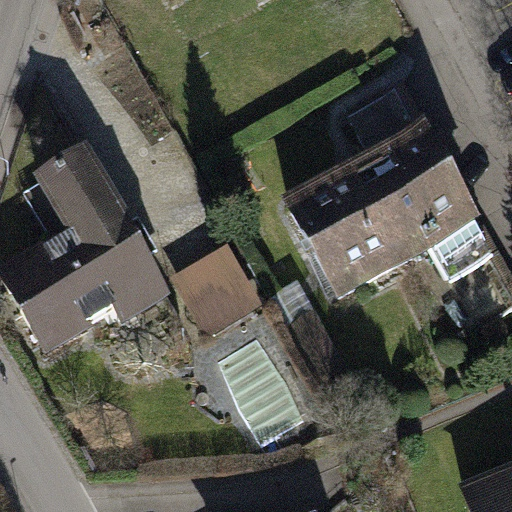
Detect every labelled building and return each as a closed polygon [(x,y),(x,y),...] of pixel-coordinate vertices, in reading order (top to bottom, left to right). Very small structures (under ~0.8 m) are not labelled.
[(351,116),(370,151),(415,127),(396,92),(351,116)] [(354,159),(283,196),(336,298),(435,248),(450,276),(493,254),(476,219),(481,217),(431,120),(415,127),(370,151),(354,159)] [(55,242),(0,275),(18,304),(48,354),(118,312),(125,325),(178,295),(169,281),(87,145),(38,174),(43,183),(28,193),(55,242)] [(178,295),(204,339),(261,305),(226,247),(169,281),(178,295)] [(511,511),(511,467),(462,486),(471,511),(511,511)]
